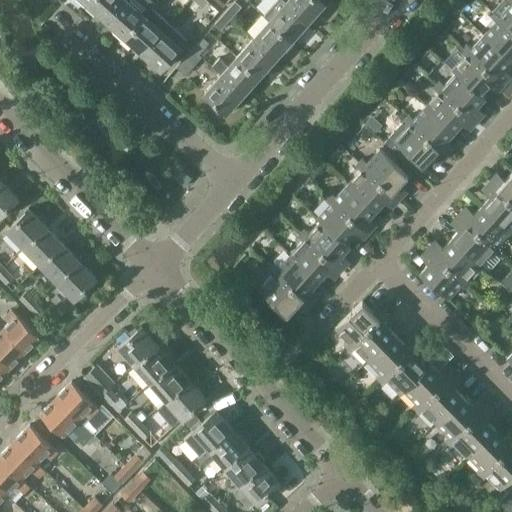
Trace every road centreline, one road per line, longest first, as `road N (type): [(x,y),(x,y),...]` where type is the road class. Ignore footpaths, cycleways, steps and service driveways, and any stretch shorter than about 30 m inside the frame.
road 1 (residential): [(340,475),(156,270)]
road 2 (residential): [(231,184),(394,0)]
road 3 (residential): [(231,184),(46,23)]
road 4 (residential): [(156,270),(0,108)]
road 5 (residential): [(0,425),(156,270)]
road 6 (residential): [(378,261),(511,117)]
road 7 (residential): [(511,395),(378,261)]
